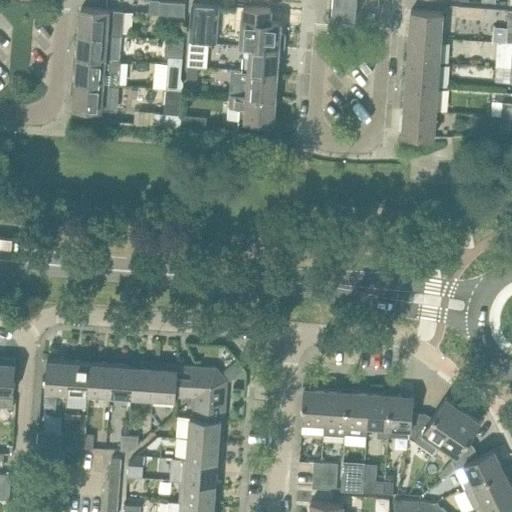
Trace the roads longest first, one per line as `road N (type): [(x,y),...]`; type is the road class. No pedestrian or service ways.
road 1 (secondary): [(365,289),(0,257)]
road 2 (residential): [(322,0),(314,121),(343,146),(362,142),(376,127),(386,0)]
road 3 (residential): [(22,334),(62,315),(291,332)]
road 4 (residential): [(278,511),(291,332)]
road 5 (residential): [(16,511),(28,354),(22,334)]
road 6 (residential): [(291,332),(401,341),(442,366)]
road 7 (residential): [(0,112),(40,112),(56,92),(63,0)]
